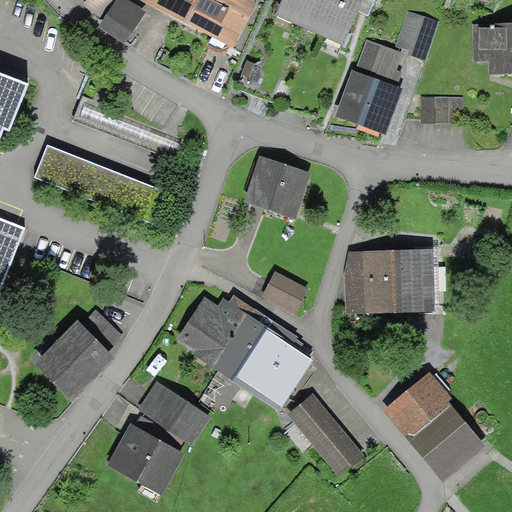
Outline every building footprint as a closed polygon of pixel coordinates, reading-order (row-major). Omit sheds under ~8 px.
[(102,27),(103,27),(123,0),(92,0),(90,3),(108,18),(102,27)] [(124,0),(123,0),(103,27),(122,42),(140,14),(123,3),(124,0)] [(154,0),(172,10),(177,0),(154,0)] [(177,0),(172,10),(231,40),(253,0),(252,0),(177,0)] [(308,31),(322,0),(281,0),(280,3),(278,2),(272,15),(274,16),(277,14),(281,5),(296,11),(293,18),(310,25),(308,31)] [(322,0),(308,31),(309,32),(311,26),(343,40),(342,44),(343,46),(345,47),(350,35),(347,33),(362,0),(371,0),(373,1),(373,0),(322,0)] [(426,58),(438,24),(410,14),(399,43),(413,48),(412,53),(426,58)] [(481,29),(481,50),(475,50),(475,60),(494,60),(494,71),(511,70),(511,28),(494,29),(494,26),(491,26),(491,29),(481,29)] [(368,43),(341,113),(383,129),(390,110),(385,108),(397,77),(389,74),(397,54),(368,43)] [(273,101),(282,104),(291,82),(248,63),(238,87),(273,101)] [(0,128),(9,132),(27,85),(0,74),(0,128)] [(293,83),(291,82),(282,104),(318,115),(324,101),(293,83)] [(73,118),(180,159),(189,137),(82,96),(73,118)] [(421,123),(435,124),(435,97),(421,96),(421,123)] [(463,97),(435,97),(435,124),(463,124),(463,97)] [(165,192),(47,144),(34,176),(152,224),(165,192)] [(254,163),(246,187),(253,190),(251,197),(286,209),(294,184),(301,186),(304,176),(262,162),(262,165),(254,163)] [(0,289),(1,290),(25,228),(0,218),(0,289)] [(395,258),(385,258),(385,308),(432,307),(430,257),(414,258),(413,245),(395,245),(395,258)] [(348,309),(385,308),(385,258),(349,260),(347,264),(348,309)] [(267,296),(293,309),(303,290),(277,276),(267,296)] [(219,362),(247,320),(253,310),(234,297),(228,307),(225,305),(214,322),(209,318),(215,311),(206,304),(183,338),(219,362)] [(295,338),(253,310),(247,320),(219,362),(279,404),(307,360),(303,357),(309,348),(295,339),(295,338)] [(106,358),(101,353),(117,337),(95,316),(79,331),(77,329),(44,363),(72,392),(106,358)] [(428,380),(409,395),(429,419),(448,403),(446,401),(454,382),(461,356),(443,351),(428,380)] [(151,393),(140,410),(191,443),(205,419),(177,400),(173,406),(151,393)] [(410,434),(429,419),(409,395),(391,410),(410,434)] [(354,447),(317,403),(296,421),(332,466),(354,447)] [(448,403),(429,419),(410,434),(442,473),(477,445),(446,408),(450,405),(448,403)] [(133,430),(113,463),(158,488),(176,454),(175,453),(181,441),(164,432),(157,444),(133,430)] [(292,508),(297,511),(316,511),(301,498),(292,508)]
